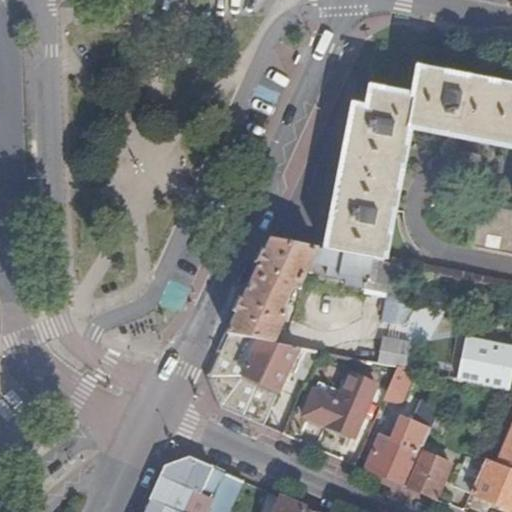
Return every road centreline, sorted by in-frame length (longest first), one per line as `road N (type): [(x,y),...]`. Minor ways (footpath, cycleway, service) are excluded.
road 1 (residential): [(26,0),(53,30),(63,320),(90,361),(160,413)]
road 2 (tertiary): [(355,0),(325,46),(160,413)]
road 3 (residential): [(384,511),(160,413)]
